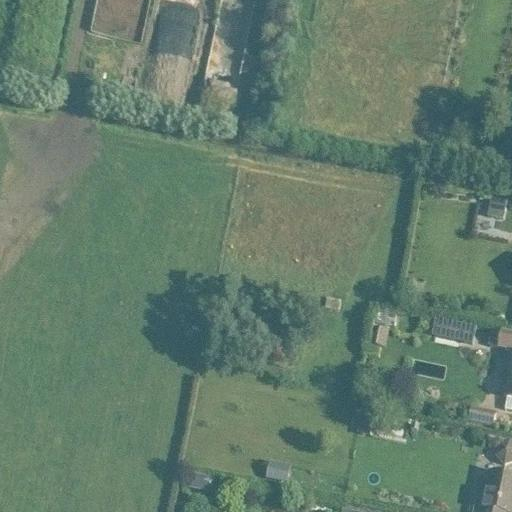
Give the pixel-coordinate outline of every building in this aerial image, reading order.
[(378,313),(376,325),(394,328),(397,317),(378,313)] [(473,347),(476,330),(462,327),(458,344),(473,347)] [(375,331),(372,346),(385,349),(388,334),(375,331)] [(489,348),(509,352),(511,352),(511,336),(492,332),(489,348)] [(496,415),(473,409),(469,423),(493,429),(496,415)] [(360,414),(358,434),(370,436),(373,416),(360,414)] [(498,446),(496,458),(504,466),(511,463),(511,443),(510,442),(498,446)] [(191,475),(188,489),(213,494),(216,480),(191,475)] [(477,502),(474,511),(511,511),(511,479),(491,475),(485,504),(477,502)]
